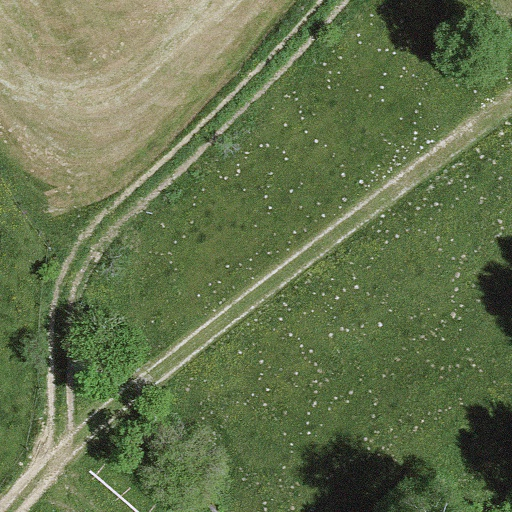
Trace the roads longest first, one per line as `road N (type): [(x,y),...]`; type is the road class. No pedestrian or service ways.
road 1 (track): [(55,453),(192,336),(511,103)]
road 2 (track): [(55,453),(61,291),(88,237),(332,0)]
